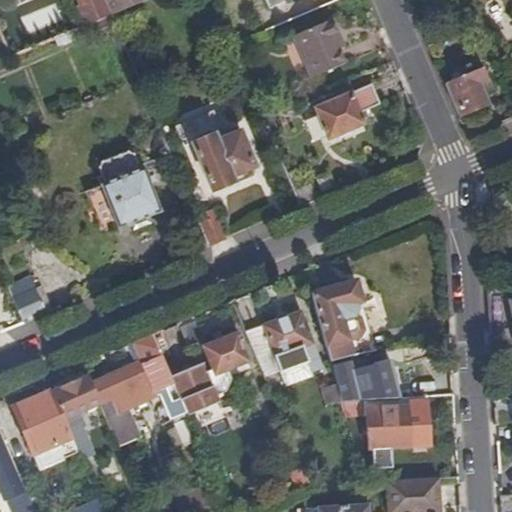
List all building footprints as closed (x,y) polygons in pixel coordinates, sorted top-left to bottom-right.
[(73,0),(85,26),(113,14),(142,1),(141,0),(73,0)] [(275,0),(282,15),(302,6),(299,0),(275,0)] [(443,3),(441,0),(410,0),(416,14),(443,3)] [(296,36),(313,78),(346,63),(334,38),(340,35),(333,20),(296,36)] [(447,86),(460,116),(489,104),(486,96),(494,92),(484,67),(446,83),(447,86)] [(371,86),(315,108),(328,140),(365,124),(361,113),(380,105),(371,86)] [(216,133),(194,142),(213,190),(235,180),(233,174),(254,165),(240,131),(219,140),(216,133)] [(119,228),(161,212),(144,169),(140,171),(134,156),(127,154),(103,164),(100,170),(106,185),(102,186),(119,228)] [(303,206),(319,199),(313,185),(296,191),(303,206)] [(214,210),(198,218),(209,245),(222,240),(226,238),(214,210)] [(10,289),(14,298),(37,288),(33,279),(10,289)] [(355,281),(311,293),(329,360),(346,354),(356,352),(352,337),(358,335),(362,330),(359,319),(353,316),(356,310),(355,304),(360,302),(355,281)] [(37,288),(14,298),(25,324),(38,318),(48,314),(44,307),(48,305),(42,289),(38,291),(37,288)] [(299,310),(245,331),(255,354),(270,348),(279,369),(306,359),(305,353),(313,349),(299,310)] [(182,320),(177,322),(186,341),(189,346),(197,342),(199,339),(199,337),(200,336),(192,316),(182,320)] [(185,414),(199,408),(217,399),(213,391),(224,386),(227,384),(227,381),(227,376),(224,369),(236,364),(247,360),(236,331),(214,339),(201,344),(205,354),(211,369),(206,372),(202,361),(201,360),(169,375),(178,398),(185,414)] [(105,418),(111,430),(123,425),(117,412),(144,400),(143,399),(155,394),(155,391),(160,389),(165,403),(178,398),(169,375),(166,370),(151,333),(126,343),(134,362),(89,381),(99,403),(105,418)] [(450,334),(432,337),(433,351),(450,348),(450,334)] [(169,375),(201,360),(200,356),(166,370),(169,375)] [(331,365),(336,383),(341,402),(359,400),(348,360),(331,365)] [(51,389),(63,418),(99,403),(89,381),(86,374),(51,389)] [(46,377),(7,394),(38,467),(78,450),(69,430),(63,418),(51,389),(46,377)] [(341,402),(336,383),(322,387),(327,404),(341,402)] [(511,390),(493,392),(495,426),(510,425),(508,399),(511,398),(511,390)] [(407,397),(366,400),(366,408),(407,406),(407,397)] [(341,402),(343,409),(361,409),(360,400),(359,400),(341,402)] [(407,406),(366,408),(369,448),(410,445),(407,406)] [(197,440),(188,419),(175,425),(184,446),(197,440)] [(78,450),(80,456),(91,451),(81,425),(69,430),(78,450)] [(0,484),(6,499),(26,491),(20,478),(18,474),(0,431),(0,484)] [(440,511),(438,476),(386,479),(387,511),(440,511)] [(299,479),(303,487),(310,484),(306,477),(299,479)] [(34,511),(26,491),(6,499),(11,511),(34,511)] [(371,511),(370,502),(320,511),(371,511)]
